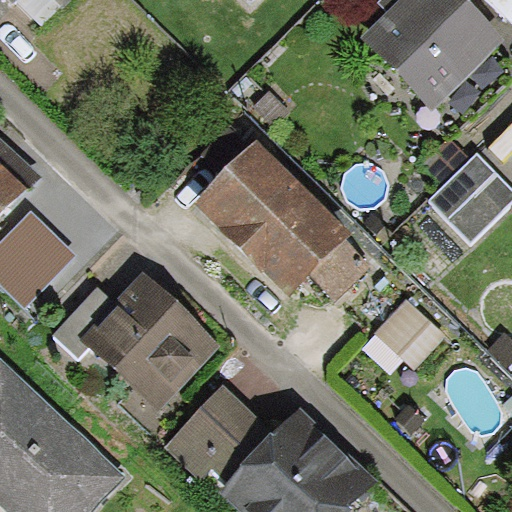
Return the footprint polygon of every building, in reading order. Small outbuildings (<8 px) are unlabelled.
[(58,0),(15,0),(37,21),(58,0)] [(504,39),(466,0),(400,0),(366,33),(436,105),(504,39)] [(0,209),(34,171),(0,140),(0,209)] [(355,238),(261,153),(199,221),(293,306),(355,238)] [(511,187),(478,153),(429,201),(473,246),(511,206),(511,187)] [(31,215),(0,244),(0,284),(21,306),(72,256),(31,215)] [(221,345),(144,273),(115,304),(95,285),(49,335),(76,360),(92,343),(162,408),(221,345)] [(87,511),(123,474),(0,360),(0,502),(10,511),(87,511)] [(275,430),(224,382),(172,437),(250,511),(349,511),(383,477),(302,401),(275,430)]
